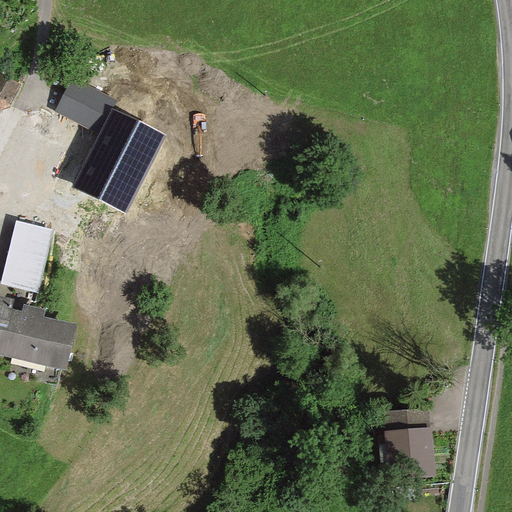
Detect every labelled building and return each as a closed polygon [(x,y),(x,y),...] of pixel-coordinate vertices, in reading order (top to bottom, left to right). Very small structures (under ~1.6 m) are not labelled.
[(118,100),(73,77),(55,111),(100,134),(74,186),(126,213),(166,136),(113,109),(118,100)] [(53,229),(16,220),(0,283),(38,292),(53,229)] [(0,326),(6,327),(9,314),(12,303),(0,300),(0,326)] [(70,328),(9,314),(6,327),(0,326),(0,349),(62,363),(70,328)] [(393,483),(439,478),(431,411),(386,416),(393,483)]
